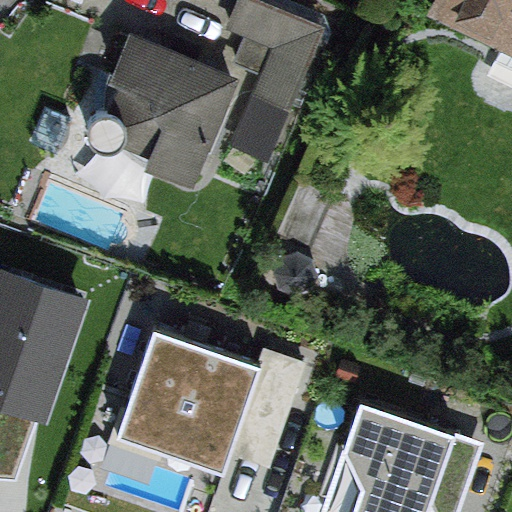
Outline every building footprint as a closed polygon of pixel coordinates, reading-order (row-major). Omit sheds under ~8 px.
[(322,26),(258,0),(241,0),(232,24),(249,31),(236,61),(265,73),(237,143),(269,156),(322,26)] [(511,0),(450,0),(441,19),(511,51),(511,0)] [(234,76),(127,38),(90,141),(197,179),(234,76)] [(82,298),(1,272),(0,276),(0,476),(17,477),(22,402),(43,410),(82,298)] [(260,363),(156,327),(119,431),(224,468),(252,387),(291,401),(304,362),(265,349),(260,363)] [(428,511),(457,430),(361,396),(344,446),(363,481),(352,511),(428,511)]
